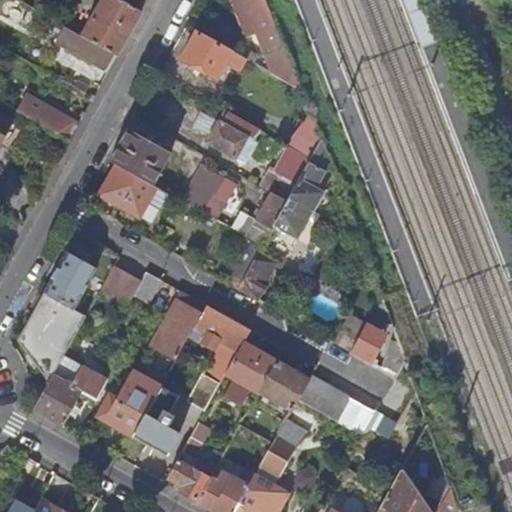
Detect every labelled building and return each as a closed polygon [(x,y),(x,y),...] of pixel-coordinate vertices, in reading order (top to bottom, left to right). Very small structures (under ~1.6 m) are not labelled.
[(117,54),(140,11),(120,0),(101,0),(86,28),(66,17),(63,23),(65,24),(117,54)] [(120,0),(140,11),(146,0),(120,0)] [(244,57),(305,90),(266,0),(243,0),(264,52),(259,54),(241,44),(236,53),(244,57)] [(406,0),(423,40),(436,35),(422,0),(406,0)] [(117,54),(65,24),(55,41),(107,71),(117,54)] [(236,53),(196,31),(182,58),(217,77),(225,63),(237,70),(244,57),(236,53)] [(27,94),(18,110),(69,140),(79,122),(27,94)] [(261,129),(225,110),(218,122),(209,136),(206,142),(236,159),(237,156),(247,138),(254,142),(261,129)] [(209,136),(218,122),(202,112),(194,127),(209,136)] [(298,150),(311,158),(324,135),(315,116),(305,120),(287,145),(298,150)] [(0,117),(0,136),(8,122),(0,117)] [(116,164),(152,184),(167,158),(173,161),(176,157),(169,154),(171,152),(128,128),(110,160),(116,164)] [(315,189),(333,158),(324,135),(311,158),(287,201),(269,234),(293,247),(323,193),(315,189)] [(247,138),(237,156),(247,161),(257,143),(254,142),(247,138)] [(287,201),(311,158),(298,150),(284,175),(271,168),(260,187),(271,193),(287,201)] [(152,184),(116,164),(99,194),(139,216),(156,186),(152,184)] [(180,200),(202,212),(221,176),(200,164),(180,200)] [(156,186),(139,216),(151,222),(168,193),(156,186)] [(269,234),(287,201),(271,193),(253,224),(269,234)] [(225,276),(240,285),(258,254),(262,246),(247,237),(225,276)] [(44,293),(72,309),(94,269),(66,254),(44,293)] [(276,265),(258,254),(240,285),(238,289),(261,302),(265,297),(261,294),(268,281),(268,278),(276,265)] [(113,266),(96,295),(124,311),(133,295),(141,281),(140,280),(113,266)] [(160,281),(145,271),(140,280),(141,281),(133,295),(148,304),(160,281)] [(163,282),(160,281),(148,304),(150,306),(163,282)] [(370,316),(382,295),(378,285),(360,320),(366,323),(370,316)] [(72,309),(44,293),(19,339),(33,358),(49,380),(63,356),(85,316),(72,309)] [(206,306),(182,293),(177,302),(193,310),(196,306),(203,310),(206,306)] [(194,327),(203,310),(196,306),(193,310),(177,302),(153,345),(176,358),(194,327)] [(250,330),(206,306),(203,310),(194,327),(230,347),(237,351),(250,330)] [(366,323),(351,352),(369,363),(375,353),(380,343),(385,334),(382,332),(386,324),(370,316),(366,323)] [(387,347),(380,343),(375,353),(381,356),(387,347)] [(274,361),(242,344),(237,351),(228,369),(223,376),(232,380),(223,396),(241,406),(249,390),(256,394),(258,391),(274,361)] [(230,347),(220,365),(228,369),(237,351),(230,347)] [(106,380),(63,356),(49,380),(33,409),(62,426),(81,391),(96,399),(106,380)] [(308,380),(274,361),(258,391),(291,410),(298,400),(308,380)] [(390,367),(387,373),(395,377),(396,375),(398,371),(390,367)] [(97,416),(132,436),(156,393),(160,386),(132,370),(117,398),(109,394),(97,416)] [(375,412),(311,375),(308,380),(298,400),(361,436),(374,415),(375,412)] [(402,378),(396,375),(395,377),(380,403),(375,412),(374,415),(405,432),(417,410),(413,400),(406,386),(400,382),(402,378)] [(201,415),(220,382),(209,376),(190,408),(201,415)] [(164,397),(156,393),(132,436),(166,455),(178,433),(166,427),(169,422),(169,419),(167,417),(164,415),(162,415),(160,415),(155,412),(164,397)] [(308,434),(285,421),(273,444),(261,465),(281,476),(297,447),(308,434)] [(200,444),(189,437),(166,478),(181,486),(178,492),(197,502),(210,478),(182,462),(186,455),(191,459),(200,444)] [(261,465),(273,444),(261,437),(254,451),(250,448),(241,466),(256,475),(261,465)] [(433,511),(403,470),(389,493),(378,511),(433,511)] [(214,511),(234,511),(248,487),(221,472),(216,481),(210,478),(197,502),(214,511)] [(277,511),(288,492),(256,475),(248,487),(234,511),(277,511)] [(456,511),(457,511),(449,488),(435,511),(456,511)] [(60,511),(39,500),(31,511),(60,511)]
